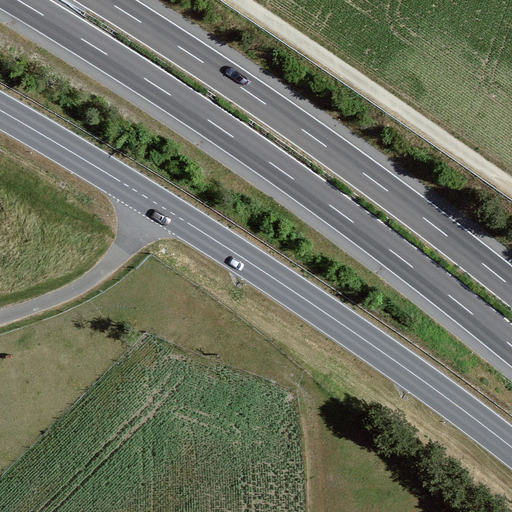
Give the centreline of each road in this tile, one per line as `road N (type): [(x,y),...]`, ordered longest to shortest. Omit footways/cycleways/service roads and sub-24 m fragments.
road 1 (secondary): [(0,110),(303,298),(511,447)]
road 2 (motorway): [(17,0),(222,129),(511,346)]
road 3 (motorway): [(511,287),(309,134),(105,0)]
road 4 (track): [(240,0),(511,187)]
